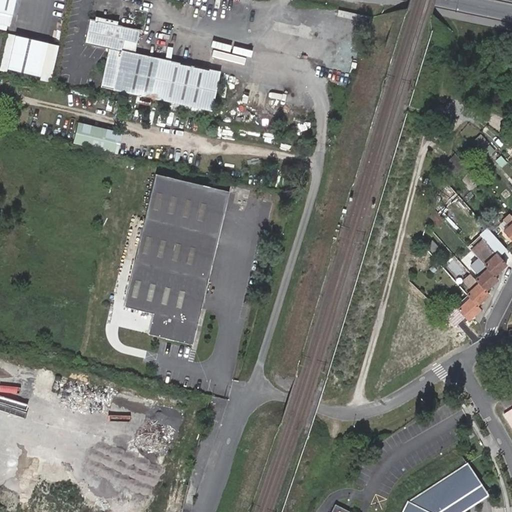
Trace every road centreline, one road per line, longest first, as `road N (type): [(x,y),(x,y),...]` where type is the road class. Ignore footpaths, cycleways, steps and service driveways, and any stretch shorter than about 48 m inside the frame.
road 1 (residential): [(252,391),(323,164),(0,93)]
road 2 (unknown): [(430,120),(356,414)]
road 3 (residential): [(455,362),(386,406),(356,414),(288,397)]
road 4 (residential): [(209,511),(252,391)]
